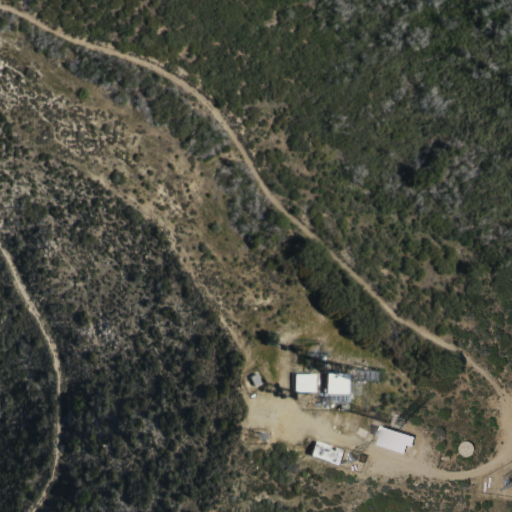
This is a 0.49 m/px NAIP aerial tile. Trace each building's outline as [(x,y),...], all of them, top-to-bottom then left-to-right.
[(259,383),(251,386),(247,376),(255,373),(259,383)] [(346,373),(346,403),(324,403),(324,392),(322,392),(322,388),(324,389),(324,373),(346,373)] [(293,374),(313,374),(313,391),(293,392),(293,374)] [(416,438),(413,447),(407,445),(405,454),(374,444),(377,436),(375,435),(378,426),(416,438)] [(308,455),(313,441),(328,446),(328,447),(329,447),(328,449),(332,450),(332,447),(342,451),(337,465),(308,455)] [(463,457),(461,456),(459,455),(457,453),(456,450),(456,448),(457,445),(458,443),(460,442),(463,441),(465,441),(467,442),(469,443),(471,445),(472,447),(472,450),(471,452),(470,454),(468,456),(466,457),(463,457)]
